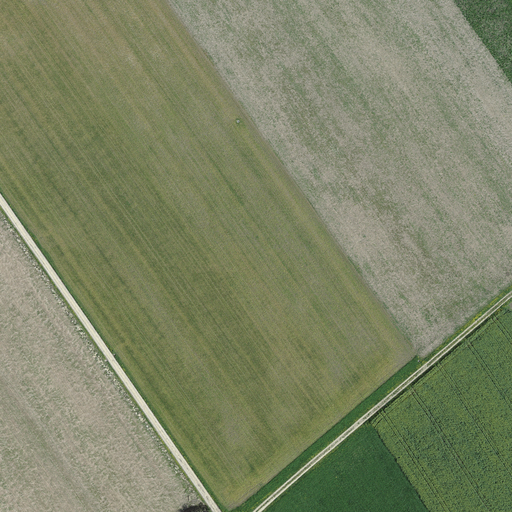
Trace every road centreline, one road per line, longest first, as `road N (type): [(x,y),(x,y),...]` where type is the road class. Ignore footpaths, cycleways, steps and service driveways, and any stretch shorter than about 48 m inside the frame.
road 1 (track): [(0,200),(216,511)]
road 2 (track): [(259,511),(511,291)]
